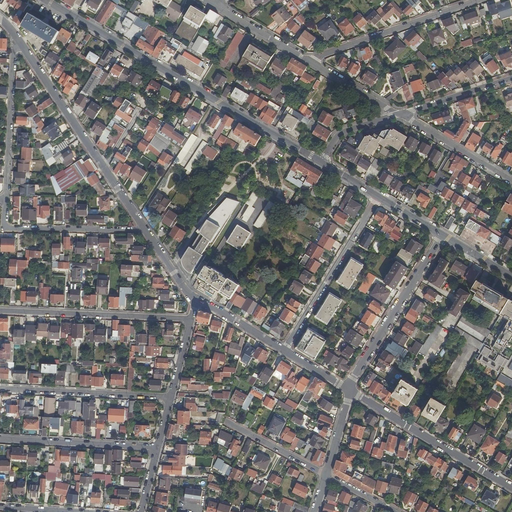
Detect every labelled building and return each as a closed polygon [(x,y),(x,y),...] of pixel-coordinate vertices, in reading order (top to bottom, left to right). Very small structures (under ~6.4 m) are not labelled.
[(101,2),(97,0),(90,0),(88,5),(97,10),(101,2)] [(117,5),(108,0),(107,0),(95,21),(105,26),(117,5)] [(418,0),(405,0),(407,1),(410,5),(414,9),(421,3),(418,0)] [(13,20),(22,26),(25,21),(19,17),(23,11),(23,12),(28,5),(20,1),(16,7),(16,8),(19,10),(16,15),(12,20),(13,20)] [(136,1),(129,12),(132,14),(139,3),(136,1)] [(511,8),(510,1),(496,6),(499,13),(501,20),(511,15),(511,8)] [(172,2),(168,7),(166,11),(178,19),(184,9),(172,2)] [(382,18),(385,21),(395,13),(399,17),(403,12),(400,9),(393,2),(379,15),(382,18)] [(492,15),(499,13),(496,6),(496,4),(489,7),(492,15)] [(407,16),(414,9),(410,5),(407,8),(406,9),(403,6),(400,9),(403,12),(407,16)] [(207,15),(192,6),(184,19),(200,28),(205,18),(207,15)] [(250,15),(252,18),(261,10),(259,7),(250,15)] [(278,11),(272,16),(281,27),(291,18),(282,7),(278,11)] [(219,15),(211,10),(207,15),(205,18),(214,23),(219,15)] [(375,25),(382,18),(379,15),(375,11),(365,20),(368,22),(368,23),(371,20),(373,22),(375,25)] [(132,14),(129,12),(121,25),(129,29),(135,19),(137,17),(132,14)] [(464,17),(467,26),(480,22),(477,13),(474,14),(473,13),(464,17)] [(60,32),(30,14),(22,26),(53,44),(53,43),(57,38),(60,32)] [(296,17),(288,26),(294,32),(299,27),(296,23),(299,21),(301,24),(305,21),(299,14),(296,17)] [(360,29),(368,22),(365,20),(360,14),(353,20),(360,29)] [(465,31),(468,30),(467,26),(464,17),(463,16),(460,18),(465,31)] [(453,18),(443,21),(445,26),(450,25),(451,31),(457,29),(453,18)] [(336,36),(340,33),(330,19),(327,21),(327,22),(318,29),(323,35),(327,40),(329,40),(330,39),(331,37),(335,34),(336,36)] [(346,35),(355,28),(347,19),(338,25),(346,35)] [(149,24),(143,21),(135,35),(140,39),(149,24)] [(233,30),(222,23),(215,35),(226,42),(230,35),(232,32),(233,30)] [(140,39),(137,45),(153,55),(162,39),(165,34),(156,28),(149,24),(140,39)] [(246,31),(240,27),(238,32),(244,36),(246,31)] [(62,28),(60,32),(57,38),(66,43),(72,34),(62,28)] [(441,29),(429,34),(434,47),(438,45),(438,43),(446,39),(441,29)] [(305,31),(298,40),(309,48),(315,39),(305,31)] [(403,41),(410,48),(421,38),(414,31),(403,41)] [(244,36),(238,32),(218,65),(223,68),(225,69),(244,36)] [(92,35),(89,34),(83,43),(86,44),(92,35)] [(162,39),(153,55),(161,60),(166,52),(163,50),(164,48),(172,53),(174,55),(179,47),(181,43),(173,38),(166,34),(164,36),(174,42),(172,45),(162,39)] [(202,56),(210,43),(199,36),(191,49),(197,53),(202,56)] [(405,48),(398,40),(385,52),(393,60),(405,48)] [(275,53),(253,41),(241,61),(263,74),(275,53)] [(76,45),(72,42),(67,49),(75,54),(76,55),(77,52),(80,54),(81,52),(75,49),(76,47),(75,46),(76,45)] [(188,47),(181,43),(179,47),(195,56),(197,53),(191,49),(188,47)] [(54,44),(52,47),(59,52),(61,49),(54,44)] [(363,60),(365,65),(369,62),(368,59),(372,57),(369,48),(361,51),(364,60),(363,60)] [(511,65),(511,53),(509,48),(501,52),(498,51),(496,56),(498,59),(502,60),(505,67),(509,65),(511,65)] [(114,54),(107,49),(101,58),(107,62),(109,63),(114,54)] [(87,58),(80,54),(79,56),(83,59),(96,67),(97,65),(95,64),(99,57),(90,52),(87,58)] [(192,62),(194,58),(185,52),(183,56),(192,62)] [(416,54),(422,61),(426,60),(419,52),(416,54)] [(56,68),(58,64),(61,59),(50,53),(45,61),(56,68)] [(207,59),(202,56),(197,53),(195,56),(205,62),(207,59)] [(175,61),(188,68),(192,62),(183,56),(179,54),(175,61)] [(380,65),(382,63),(378,57),(378,55),(377,56),(374,57),(372,59),(380,65)] [(346,68),(349,61),(342,57),(338,65),(342,68),(343,66),(346,68)] [(207,65),(194,58),(192,62),(204,69),(207,65)] [(287,66),(288,65),(276,58),(271,67),(275,70),(273,73),(281,77),(287,66)] [(308,67),(292,58),(288,65),(287,66),(302,75),(304,72),(308,67)] [(499,68),(493,60),(487,65),(492,73),(499,68)] [(478,76),(485,70),(476,61),(470,67),(476,74),(478,76)] [(192,62),(188,68),(201,76),(204,69),(192,62)] [(359,67),(352,63),(348,71),(352,73),(353,72),(356,74),(359,67)] [(56,68),(53,73),(60,77),(65,68),(58,64),(56,68)] [(120,77),(124,69),(118,65),(116,64),(111,72),(120,77)] [(405,73),(416,69),(413,64),(403,67),(405,73)] [(471,79),(476,74),(470,67),(468,65),(462,70),(468,77),(471,79)] [(106,79),(109,74),(99,68),(97,67),(93,73),(95,73),(93,76),(101,80),(103,77),(106,79)] [(463,82),(468,77),(462,70),(460,68),(454,73),(460,80),(463,82)] [(127,81),(131,73),(124,69),(120,77),(127,81)] [(283,82),(289,72),(286,70),(280,80),(283,82)] [(445,75),(452,82),(455,85),(460,80),(454,73),(451,70),(445,75)] [(143,77),(132,71),(131,73),(127,81),(137,87),(137,86),(138,87),(140,84),(144,87),(146,83),(142,81),(141,80),(143,77)] [(378,77),(367,71),(362,79),(373,86),(378,77)] [(34,81),(35,82),(38,80),(37,78),(34,80),(28,72),(24,75),(30,84),(34,81)] [(315,79),(304,72),(302,75),(298,82),(309,88),(315,79)] [(394,93),(396,92),(403,86),(404,86),(399,72),(391,75),(394,83),(391,84),(394,93)] [(445,85),(447,88),(452,82),(445,75),(442,72),(438,77),(439,79),(445,85)] [(59,83),(66,87),(72,78),(65,73),(59,83)] [(99,84),(102,86),(106,79),(103,77),(101,80),(93,76),(95,73),(93,73),(82,91),(87,94),(91,97),(95,90),(99,84)] [(224,75),(219,73),(214,82),(222,87),(227,79),(223,77),(224,75)] [(66,87),(64,91),(69,94),(70,91),(74,85),(75,86),(80,79),(76,76),(74,75),(72,78),(66,87)] [(249,83),(239,77),(236,82),(246,88),(249,83)] [(409,85),(412,93),(424,89),(421,79),(411,83),(412,84),(409,85)] [(432,90),(445,85),(439,79),(429,83),(432,90)] [(156,95),(161,87),(151,81),(146,89),(153,93),(156,95)] [(278,82),(272,92),(270,96),(272,97),(273,98),(279,88),(281,89),(284,84),(279,81),(278,82)] [(272,92),(257,82),(255,87),(260,90),(263,92),(270,96),(272,92)] [(409,100),(413,98),(412,93),(409,85),(408,83),(404,86),(403,86),(406,95),(407,95),(409,100)] [(25,89),(26,91),(31,99),(32,99),(38,94),(32,85),(30,86),(25,89)] [(228,85),(222,95),(226,98),(232,88),(228,85)] [(169,101),(171,96),(170,95),(172,91),(163,86),(160,91),(164,94),(163,95),(165,97),(165,98),(169,101)] [(246,102),(247,101),(246,101),(250,96),(236,88),(232,96),(242,102),(243,101),(246,102)] [(284,104),(293,91),(291,90),(289,93),(287,92),(283,99),(279,97),(277,100),(284,104)] [(22,100),(22,104),(28,105),(29,105),(29,100),(31,99),(26,91),(23,94),(27,100),(22,100)] [(82,91),(80,94),(81,95),(76,103),(79,104),(78,106),(84,110),(85,108),(90,100),(85,97),(87,94),(82,91)] [(181,95),(175,91),(170,99),(176,103),(181,95)] [(386,99),(389,101),(398,95),(396,92),(394,93),(386,99)] [(255,106),(260,98),(251,93),(250,96),(246,101),(247,101),(255,106)] [(132,103),(126,99),(125,101),(118,97),(114,104),(120,108),(119,110),(127,115),(131,108),(129,106),(132,103)] [(188,106),(191,101),(184,97),(179,105),(186,109),(188,106)] [(263,111),(268,103),(260,98),(255,106),(263,111)] [(465,100),(470,116),(477,114),(474,107),(475,107),(472,98),(465,100)] [(39,110),(37,111),(39,113),(54,104),(51,99),(37,108),(39,110)] [(474,125),(477,127),(480,123),(472,122),(470,116),(465,100),(459,102),(465,120),(456,135),(449,131),(444,134),(460,143),(462,140),(465,142),(472,129),(471,129),(474,125)] [(260,118),(271,125),(281,108),(270,101),(268,103),(263,111),(260,118)] [(297,112),(302,105),(297,101),(292,109),(297,112)] [(85,113),(94,119),(102,108),(92,102),(85,113)] [(352,116),(357,114),(357,113),(354,103),(348,105),(348,104),(343,106),(344,109),(331,113),(333,114),(339,120),(352,116)] [(307,107),(302,104),(302,105),(297,112),(308,119),(312,113),(306,109),(307,107)] [(33,105),(30,107),(29,108),(33,114),(37,111),(33,105)] [(292,109),(288,107),(284,114),(286,115),(287,113),(288,113),(282,123),(293,130),(299,120),(301,121),(308,125),(311,120),(308,119),(297,112),(292,109)] [(119,110),(118,109),(116,114),(130,122),(132,118),(127,115),(119,110)] [(199,124),(203,116),(190,109),(186,116),(199,124)] [(432,116),(433,120),(436,119),(437,121),(438,124),(445,122),(445,123),(453,121),(450,110),(432,116)] [(324,111),(317,124),(326,129),(333,117),(324,111)] [(33,118),(37,134),(42,131),(46,128),(40,118),(41,117),(39,114),(33,118)] [(218,130),(224,119),(215,114),(213,118),(209,125),(218,130)] [(230,127),(234,120),(226,115),(224,119),(218,130),(213,137),(216,139),(224,125),(225,124),(226,125),(230,127)] [(28,117),(18,117),(17,125),(27,125),(28,117)] [(149,126),(158,131),(162,124),(159,122),(154,119),(153,118),(149,126)] [(102,136),(97,144),(106,149),(108,146),(113,149),(126,129),(124,128),(124,129),(116,124),(116,123),(112,120),(110,123),(114,125),(113,127),(118,130),(111,141),(106,138),(106,136),(103,134),(102,136)] [(317,124),(311,120),(308,125),(306,127),(314,131),(313,133),(327,141),(332,133),(326,129),(317,124)] [(63,135),(55,122),(53,123),(62,136),(63,135)] [(93,131),(102,136),(103,134),(107,128),(98,122),(93,131)] [(183,148),(188,140),(174,131),(175,129),(164,122),(163,122),(162,124),(158,131),(157,132),(171,141),(183,148)] [(53,123),(46,128),(42,131),(45,135),(47,133),(53,142),(62,136),(53,123)] [(256,146),(262,136),(240,123),(234,133),(256,146)] [(155,135),(157,132),(158,131),(149,126),(148,125),(146,129),(149,131),(144,138),(148,140),(152,133),(155,135)] [(401,149),(408,138),(395,130),(394,131),(392,130),(391,131),(388,130),(382,132),(380,136),(375,134),(373,137),(370,135),(369,136),(368,136),(367,137),(366,136),(359,148),(361,150),(363,151),(365,152),(372,156),(380,144),(386,147),(389,142),(401,149)] [(160,158),(164,161),(169,164),(173,158),(164,152),(171,141),(157,132),(155,135),(150,143),(157,149),(163,154),(161,157),(160,158)] [(20,148),(23,148),(29,148),(30,140),(28,140),(28,133),(22,133),(19,133),(18,140),(20,140),(20,148)] [(197,137),(192,134),(188,140),(183,148),(174,162),(179,165),(197,137)] [(224,143),(227,138),(221,135),(218,140),(224,143)] [(417,152),(422,144),(419,143),(420,142),(412,137),(406,146),(414,151),(417,152)] [(466,146),(474,151),(479,142),(471,137),(466,146)] [(239,146),(227,138),(224,143),(227,145),(236,150),(239,146)] [(125,139),(123,143),(125,145),(132,149),(135,145),(125,139)] [(150,143),(143,139),(138,147),(145,152),(148,147),(161,157),(163,154),(157,149),(150,143)] [(487,156),(490,158),(491,156),(496,148),(484,141),(485,140),(484,139),(476,153),(479,155),(483,150),(486,152),(487,152),(489,153),(487,156)] [(227,145),(224,143),(218,140),(216,144),(224,149),(227,145)] [(68,147),(68,146),(65,141),(58,146),(58,147),(61,151),(63,150),(68,147)] [(207,146),(208,144),(203,141),(185,169),(190,172),(197,162),(203,153),(207,146)] [(423,144),(422,143),(422,144),(417,152),(416,153),(418,154),(420,151),(427,155),(432,147),(424,143),(423,144)] [(496,148),(491,156),(496,158),(503,146),(499,143),(496,148)] [(42,149),(45,157),(48,156),(51,154),(48,149),(50,147),(49,144),(44,147),(42,149)] [(132,149),(125,145),(120,153),(127,158),(133,149),(132,149)] [(252,152),(254,148),(249,145),(243,154),(249,157),(252,152)] [(211,148),(207,146),(203,153),(213,160),(218,153),(211,148)] [(361,150),(359,148),(357,148),(355,151),(347,146),(342,155),(354,162),(361,150)] [(63,155),(63,156),(69,165),(75,162),(73,158),(75,157),(68,147),(63,150),(65,154),(63,155)] [(22,160),(29,160),(32,160),(32,148),(29,148),(23,148),(22,160)] [(380,154),(388,156),(389,150),(382,148),(380,154)] [(442,154),(435,149),(430,158),(437,163),(442,154)] [(53,157),(56,161),(63,156),(63,155),(65,154),(63,150),(61,151),(57,153),(53,157)] [(363,151),(361,150),(354,162),(354,163),(358,165),(362,158),(363,156),(361,155),(363,151)] [(511,166),(511,152),(511,154),(505,150),(501,158),(503,160),(503,161),(511,166)] [(120,163),(114,172),(117,176),(127,158),(120,153),(118,152),(112,161),(114,162),(115,160),(120,163)] [(462,159),(454,154),(451,159),(454,161),(450,169),(455,172),(462,159)] [(46,161),(47,166),(56,161),(53,157),(46,161)] [(375,158),(373,157),(369,163),(362,158),(358,165),(362,167),(363,166),(369,169),(371,165),(375,158)] [(308,175),(313,167),(298,158),(286,179),(292,183),(301,188),(303,184),(292,178),(297,169),(305,174),(303,175),(307,178),(308,175)] [(376,168),(380,161),(375,158),(371,165),(376,168)] [(57,181),(63,191),(84,178),(91,174),(84,163),(82,159),(64,171),(67,174),(57,181)] [(93,173),(98,170),(91,160),(90,159),(84,163),(91,174),(93,173)] [(462,159),(455,172),(449,180),(460,187),(466,190),(468,187),(468,186),(467,186),(472,179),(463,173),(459,180),(467,185),(466,187),(455,180),(461,170),(462,171),(464,166),(467,168),(469,163),(462,159)] [(20,160),(19,172),(29,173),(29,160),(22,160),(20,160)] [(121,172),(129,177),(134,169),(126,164),(121,172)] [(129,177),(129,179),(133,182),(134,180),(135,179),(141,182),(147,172),(137,166),(134,169),(129,177)] [(317,183),(320,178),(323,173),(313,167),(308,175),(315,179),(314,181),(317,183)] [(433,180),(437,174),(433,171),(429,177),(433,180)] [(409,178),(403,175),(398,172),(397,174),(408,181),(409,179),(409,178)] [(94,186),(100,182),(95,174),(94,175),(93,173),(91,174),(84,178),(88,185),(91,184),(92,186),(94,186)] [(329,189),(335,180),(324,173),(321,178),(318,183),(329,189)] [(393,178),(385,173),(380,181),(388,185),(393,178)] [(25,184),(25,174),(17,174),(16,183),(25,184)] [(475,174),(470,183),(474,186),(478,188),(483,180),(479,177),(479,176),(475,174)] [(400,192),(401,189),(404,184),(396,179),(391,187),(400,192)] [(100,182),(94,186),(98,192),(98,195),(106,195),(106,190),(100,181),(100,182)] [(439,188),(436,194),(435,194),(440,197),(441,195),(445,187),(447,185),(442,182),(439,188)] [(439,188),(431,183),(428,189),(436,194),(439,188)] [(310,194),(325,202),(325,201),(323,199),(327,192),(316,185),(314,187),(310,194)] [(427,189),(420,185),(415,192),(419,194),(422,189),(429,193),(430,191),(427,189)] [(32,196),(32,186),(21,186),(20,191),(22,191),(22,196),(32,196)] [(402,190),(401,193),(404,195),(403,196),(410,200),(414,192),(405,187),(402,190)] [(454,192),(445,187),(441,195),(449,200),(454,192)] [(350,200),(355,192),(351,189),(343,202),(347,205),(350,200)] [(276,204),(271,201),(267,199),(254,192),(253,191),(245,203),(248,205),(240,218),(260,230),(276,204)] [(431,199),(421,193),(418,199),(422,202),(421,205),(426,208),(431,199)] [(471,193),(469,198),(476,202),(478,197),(471,193)] [(465,199),(456,194),(451,201),(460,207),(465,199)] [(502,209),(511,215),(511,194),(509,197),(507,201),(510,203),(509,204),(506,202),(502,209)] [(67,207),(77,207),(77,205),(77,198),(71,198),(71,195),(66,196),(65,203),(67,203),(67,207)] [(167,209),(171,202),(159,195),(151,206),(155,209),(156,208),(164,213),(167,209)] [(15,219),(20,219),(20,197),(15,197),(12,197),(12,198),(13,198),(13,202),(15,202),(15,219)] [(109,197),(100,198),(101,210),(110,210),(110,206),(113,206),(113,201),(110,201),(109,197)] [(217,218),(230,198),(229,198),(225,197),(208,214),(211,218),(203,224),(204,225),(198,231),(201,234),(192,248),(190,247),(184,257),(185,258),(183,261),(183,264),(185,267),(186,268),(217,218)] [(237,201),(230,198),(217,218),(186,268),(188,270),(190,272),(189,273),(192,274),(195,269),(197,270),(231,216),(230,216),(239,203),(236,202),(237,201)] [(355,203),(350,200),(347,205),(345,210),(355,216),(360,206),(355,203)] [(474,213),(478,206),(467,200),(460,211),(469,216),(471,212),(474,213)] [(76,215),(88,215),(88,210),(88,205),(77,205),(77,207),(76,215)] [(39,209),(37,209),(37,210),(37,217),(41,218),(46,218),(46,217),(50,217),(50,206),(42,206),(39,206),(39,209)] [(428,218),(432,220),(438,210),(434,207),(428,218)] [(54,209),(54,221),(63,221),(63,208),(58,208),(58,209),(54,209)] [(164,213),(161,219),(170,224),(169,225),(173,228),(175,225),(180,217),(167,209),(164,213)] [(490,216),(478,209),(475,214),(486,220),(487,218),(488,219),(490,216)] [(22,219),(37,220),(37,217),(37,210),(23,210),(22,219)] [(343,225),(349,217),(343,213),(339,210),(333,219),(343,225)] [(383,225),(388,216),(384,214),(379,211),(375,219),(380,222),(379,223),(383,225)] [(449,230),(453,232),(463,215),(459,213),(456,219),(449,230)] [(88,217),(88,224),(92,224),(92,223),(92,221),(99,221),(99,223),(105,223),(105,221),(108,221),(108,216),(99,215),(88,215),(88,217)] [(445,228),(449,230),(456,219),(451,216),(445,228)] [(470,219),(478,224),(480,221),(472,216),(470,219)] [(390,234),(393,229),(397,223),(389,218),(382,229),(390,234)] [(466,227),(474,231),(478,224),(470,219),(468,223),(466,227)] [(331,238),(338,226),(328,220),(321,232),(325,234),(331,238)] [(474,231),(498,246),(503,239),(478,224),(474,231)] [(180,241),(186,232),(175,225),(173,228),(169,234),(180,241)] [(240,250),(251,233),(238,225),(227,242),(240,250)] [(399,241),(402,235),(393,229),(390,234),(390,235),(399,241)] [(134,234),(129,234),(129,239),(117,239),(116,244),(133,245),(134,234)] [(329,250),(335,240),(331,238),(325,234),(319,244),(329,250)] [(482,249),(487,241),(477,235),(472,243),(482,249)] [(365,236),(360,246),(366,249),(371,240),(365,236)] [(511,247),(510,250),(511,251),(511,239),(507,236),(502,245),(509,250),(511,245),(511,247)] [(70,243),(70,238),(65,238),(64,249),(73,249),(73,243),(70,243)] [(100,239),(100,247),(101,247),(106,247),(105,254),(102,254),(102,259),(110,259),(110,247),(110,239),(100,239)] [(405,250),(413,255),(416,251),(418,252),(422,246),(420,244),(412,239),(405,250)] [(15,252),(15,240),(2,240),(2,251),(15,252)] [(319,257),(324,250),(311,241),(309,243),(312,245),(306,255),(320,263),(322,265),(325,260),(319,257)] [(87,243),(75,243),(75,253),(87,253),(87,245),(87,243)] [(61,245),(52,245),(52,255),(59,255),(59,251),(61,251),(61,245)] [(143,255),(143,247),(134,247),(133,253),(129,253),(128,254),(143,255)] [(406,264),(412,255),(402,249),(397,258),(406,264)] [(28,251),(28,260),(29,261),(32,261),(32,257),(42,257),(42,251),(28,251)] [(151,256),(132,255),(132,260),(144,260),(144,266),(152,266),(152,261),(151,260),(151,256)] [(314,273),(320,263),(306,255),(300,264),(314,273)] [(443,258),(438,266),(444,270),(449,262),(443,258)] [(347,286),(360,264),(352,259),(339,281),(347,286)] [(22,260),(17,260),(16,277),(22,277),(23,269),(24,267),(27,267),(27,263),(28,260),(22,260)] [(465,277),(470,269),(461,263),(457,260),(456,260),(451,268),(465,277)] [(396,289),(409,269),(397,261),(384,282),(396,289)] [(86,268),(90,268),(91,264),(70,264),(70,270),(73,270),(72,280),(80,280),(80,270),(82,270),(82,268),(86,268)] [(363,266),(360,264),(347,286),(350,288),(363,266)] [(132,265),(121,265),(121,276),(139,277),(140,272),(135,272),(131,271),(132,265)] [(220,292),(228,280),(223,277),(224,275),(222,274),(213,268),(212,270),(206,266),(198,278),(202,281),(199,286),(213,295),(216,290),(220,292)] [(444,270),(438,266),(429,281),(440,288),(447,277),(442,274),(444,270)] [(475,271),(470,269),(465,277),(473,282),(479,273),(475,270),(475,271)] [(307,284),(313,275),(305,270),(299,279),(307,284)] [(358,289),(370,297),(371,295),(384,302),(387,304),(390,298),(389,298),(392,294),(390,293),(391,292),(378,284),(373,281),(376,277),(369,272),(358,289)] [(163,280),(163,278),(160,278),(153,277),(153,287),(164,288),(164,289),(169,289),(169,284),(164,283),(164,280),(163,280)] [(11,279),(0,278),(0,284),(1,284),(5,284),(5,287),(12,287),(12,289),(12,290),(11,290),(11,301),(16,302),(16,279),(11,279)] [(240,285),(229,278),(228,280),(220,292),(231,299),(235,293),(236,291),(240,285)] [(109,280),(98,280),(97,285),(97,294),(109,294),(109,280)] [(299,295),(304,286),(295,280),(290,289),(299,295)] [(477,281),(472,290),(477,293),(474,297),(496,310),(502,313),(510,300),(495,291),(477,281)] [(132,288),(120,287),(120,290),(120,296),(120,297),(119,306),(125,306),(125,293),(131,293),(132,288)] [(470,294),(460,288),(455,298),(457,299),(449,312),(457,317),(470,294)] [(80,295),(81,295),(81,291),(71,290),(71,294),(68,294),(68,299),(70,300),(79,300),(80,295)] [(442,297),(430,290),(425,297),(433,302),(435,299),(440,302),(442,297)] [(163,301),(170,301),(170,291),(161,291),(161,295),(161,301),(163,301)] [(27,302),(27,304),(32,304),(31,302),(36,302),(36,292),(32,292),(28,292),(27,302)] [(231,299),(225,307),(229,310),(233,303),(241,308),(246,300),(238,295),(235,293),(231,299)] [(317,317),(325,322),(339,299),(331,294),(317,317)] [(51,295),(50,303),(59,303),(59,301),(64,301),(64,295),(58,295),(58,296),(57,297),(56,295),(51,295)] [(96,305),(96,295),(92,295),(92,296),(87,296),(87,305),(90,305),(96,305)] [(119,307),(119,306),(120,297),(118,297),(110,297),(110,307),(119,307)] [(246,300),(241,308),(253,315),(259,305),(248,298),(246,300)] [(296,312),(301,304),(292,299),(288,306),(296,312)] [(339,299),(325,322),(328,324),(342,301),(339,299)] [(146,308),(153,308),(153,300),(145,300),(145,301),(140,301),(140,309),(145,309),(146,308)] [(378,313),(383,306),(373,300),(369,307),(378,313)] [(420,313),(420,314),(425,306),(417,300),(412,309),(420,313)] [(511,301),(510,300),(502,313),(498,319),(502,322),(503,321),(507,323),(502,333),(499,331),(495,337),(496,338),(495,340),(496,341),(492,349),(495,350),(494,353),(497,354),(493,361),(488,358),(492,351),(489,349),(489,348),(483,344),(483,345),(481,347),(479,350),(478,353),(481,354),(477,360),(498,372),(502,366),(504,368),(507,363),(500,358),(501,356),(499,355),(506,344),(505,343),(506,341),(509,342),(511,336),(511,301)] [(174,309),(174,301),(170,301),(163,301),(163,308),(174,309)] [(259,305),(253,315),(260,320),(262,316),(263,314),(265,315),(268,311),(259,305)] [(289,323),(295,314),(286,309),(281,318),(289,323)] [(420,313),(412,309),(406,318),(414,323),(420,313)] [(200,310),(197,321),(200,322),(200,324),(202,324),(203,323),(209,324),(212,314),(211,314),(200,310)] [(362,321),(370,326),(377,316),(368,310),(362,321)] [(437,324),(438,322),(425,314),(424,316),(429,320),(437,324)] [(483,327),(464,314),(460,321),(466,325),(487,337),(491,331),(483,327)] [(0,331),(8,331),(8,319),(0,318),(0,324),(1,324),(0,331)] [(220,332),(222,323),(213,320),(210,330),(220,332)] [(280,334),(285,325),(276,320),(271,328),(280,334)] [(366,332),(369,327),(357,320),(353,327),(363,334),(365,331),(366,332)] [(410,336),(411,336),(416,328),(416,327),(407,322),(402,331),(410,336)] [(71,333),(72,323),(70,323),(68,323),(67,323),(66,323),(63,323),(62,332),(62,338),(66,338),(67,335),(68,334),(68,333),(71,333)] [(84,338),(84,324),(73,324),(72,336),(72,338),(84,338)] [(89,336),(89,341),(95,342),(95,325),(86,325),(86,329),(91,329),(91,336),(89,336)] [(131,326),(129,326),(120,325),(119,325),(118,335),(121,335),(121,340),(120,341),(127,342),(127,340),(128,335),(130,336),(130,332),(131,326)] [(166,335),(174,336),(174,325),(168,325),(168,329),(168,332),(166,332),(166,335)] [(196,325),(194,333),(206,336),(207,333),(197,330),(198,326),(196,325)] [(442,328),(436,325),(430,335),(423,345),(419,353),(425,357),(433,343),(442,328)] [(37,336),(38,327),(36,327),(26,326),(26,331),(26,339),(31,340),(37,340),(37,336)] [(49,328),(49,327),(47,327),(38,327),(37,336),(49,337),(49,328)] [(107,342),(107,328),(96,327),(95,340),(99,340),(99,342),(107,342)] [(452,333),(452,334),(466,342),(471,345),(479,350),(481,347),(483,345),(483,344),(468,334),(456,327),(452,333)] [(61,338),(61,329),(49,328),(49,337),(51,337),(61,338)] [(232,336),(234,329),(230,328),(227,337),(225,337),(225,338),(231,340),(232,336)] [(297,348),(306,353),(317,335),(309,329),(297,348)] [(26,339),(26,331),(14,330),(14,339),(14,342),(14,344),(25,344),(26,341),(26,339)] [(352,330),(345,340),(356,347),(363,337),(352,330)] [(403,346),(409,337),(400,332),(394,340),(403,346)] [(136,345),(139,346),(140,342),(146,343),(147,335),(139,334),(139,335),(136,335),(136,343),(136,345)] [(157,335),(153,335),(149,334),(149,344),(149,346),(156,346),(158,346),(158,345),(156,345),(157,338),(157,335)] [(317,335),(306,353),(315,359),(322,348),(325,344),(327,340),(317,335)] [(198,337),(198,338),(196,346),(199,346),(203,347),(206,339),(198,337)] [(228,353),(240,356),(244,339),(241,338),(239,345),(231,342),(228,353)] [(9,340),(6,339),(5,344),(1,344),(1,350),(0,349),(0,358),(6,358),(5,362),(13,363),(14,344),(14,342),(9,340)] [(419,353),(423,345),(415,340),(411,346),(414,348),(411,352),(417,356),(419,353)] [(389,344),(385,351),(394,357),(396,358),(398,354),(401,356),(405,349),(392,342),(390,345),(389,344)] [(471,345),(466,342),(439,387),(445,390),(446,387),(447,387),(458,368),(471,345)] [(325,344),(322,348),(327,351),(339,358),(340,357),(342,354),(325,344)] [(147,356),(156,356),(156,346),(149,346),(147,346),(147,356)] [(349,358),(354,351),(347,346),(342,354),(349,358)] [(242,361),(248,365),(252,360),(254,356),(257,351),(251,347),(242,361)] [(269,353),(259,347),(257,351),(254,356),(252,360),(258,363),(260,360),(264,363),(267,358),(266,358),(269,353)] [(210,372),(213,372),(215,364),(216,364),(217,361),(218,361),(220,361),(224,362),(226,356),(219,354),(220,352),(216,351),(213,359),(210,372)] [(324,360),(334,367),(335,366),(339,358),(327,351),(324,356),(326,357),(324,360)] [(394,357),(385,351),(376,365),(377,365),(374,370),(378,373),(381,368),(385,370),(387,369),(388,368),(388,367),(388,366),(394,357)] [(344,369),(348,372),(351,367),(345,364),(346,362),(346,361),(340,357),(339,358),(335,366),(340,370),(341,368),(344,369)] [(168,368),(168,358),(158,358),(158,367),(168,368)] [(106,366),(109,367),(117,367),(117,364),(114,363),(114,359),(110,359),(110,363),(106,363),(106,364),(106,366)] [(275,373),(273,375),(275,376),(278,370),(287,376),(290,372),(292,367),(286,363),(284,362),(282,361),(275,373)] [(57,373),(57,371),(57,364),(48,364),(43,364),(43,372),(57,373)] [(92,366),(92,385),(104,386),(104,377),(96,377),(96,380),(95,380),(95,366),(94,366),(92,366)] [(265,367),(259,376),(259,377),(264,380),(269,383),(273,375),(275,373),(265,367)] [(0,378),(9,378),(10,369),(1,369),(0,378)] [(155,378),(164,379),(164,370),(159,369),(159,370),(155,370),(154,374),(155,374),(155,378)] [(278,370),(275,376),(284,381),(287,376),(278,370)] [(14,371),(13,379),(27,380),(27,371),(14,371)] [(57,373),(56,384),(65,384),(66,377),(64,377),(64,372),(57,371),(57,373)] [(377,375),(371,371),(364,382),(370,386),(377,375)] [(231,377),(231,373),(223,372),(221,372),(221,373),(216,373),(216,372),(215,372),(214,377),(215,377),(215,382),(220,382),(221,379),(224,379),(224,376),(231,377)] [(295,375),(290,372),(287,376),(284,381),(281,386),(286,389),(287,388),(293,391),(299,380),(295,378),(294,379),(293,378),(294,377),(295,375)] [(30,383),(39,383),(39,378),(39,374),(30,373),(30,383)] [(111,384),(125,385),(125,375),(112,374),(111,384)] [(255,374),(249,384),(253,386),(259,377),(259,376),(255,374)] [(511,380),(501,374),(497,380),(500,382),(504,385),(511,389),(511,380)] [(81,384),(91,384),(91,376),(81,375),(81,384)] [(304,386),(306,387),(310,381),(303,376),(296,387),(303,392),(306,388),(303,387),(304,386)] [(326,384),(316,377),(308,389),(316,394),(318,395),(322,388),(323,389),(326,384)] [(397,388),(392,395),(408,405),(418,389),(402,379),(397,388)] [(150,389),(161,390),(161,381),(151,380),(150,389)] [(494,384),(492,388),(495,390),(497,386),(498,386),(502,388),(504,385),(500,382),(497,380),(496,382),(495,384),(494,384)] [(378,395),(383,386),(375,381),(369,389),(378,395)] [(243,406),(242,408),(247,411),(255,395),(262,399),(265,393),(263,392),(253,386),(248,396),(243,406)] [(383,388),(379,395),(383,398),(383,399),(387,402),(392,394),(385,390),(383,388)] [(316,394),(308,389),(302,400),(307,403),(311,395),(314,397),(316,394)] [(238,403),(243,406),(248,396),(240,392),(237,390),(232,399),(238,402),(238,403)] [(227,399),(229,399),(231,392),(223,391),(223,394),(214,393),(213,398),(227,399)] [(269,395),(266,393),(265,396),(267,398),(264,404),(272,409),(275,402),(274,401),(270,399),(271,396),(269,395)] [(491,405),(493,406),(496,408),(502,399),(493,393),(487,404),(490,406),(491,405)] [(190,411),(197,411),(197,406),(196,406),(196,398),(190,397),(185,397),(185,404),(187,404),(187,411),(190,411)] [(424,411),(422,414),(436,423),(440,417),(446,406),(434,399),(434,398),(433,397),(424,411)] [(54,418),(56,399),(52,399),(52,398),(46,398),(46,407),(48,407),(47,417),(54,418)] [(20,416),(20,406),(18,406),(17,406),(17,400),(12,399),(12,405),(7,405),(7,413),(18,413),(18,416),(20,416)] [(330,411),(334,405),(324,399),(320,405),(330,411)] [(34,414),(34,407),(25,407),(25,400),(20,400),(20,406),(20,416),(22,416),(22,413),(34,414)] [(60,403),(60,411),(65,412),(65,409),(75,409),(76,401),(66,401),(66,403),(60,403)] [(104,420),(107,421),(109,421),(109,416),(96,416),(96,402),(96,401),(90,401),(90,403),(90,420),(97,420),(104,420)] [(278,404),(277,405),(294,414),(296,410),(285,404),(279,401),(278,404)] [(298,407),(287,401),(285,404),(296,410),(297,408),(298,407)] [(421,409),(414,405),(410,412),(416,417),(421,409)] [(128,416),(128,413),(125,413),(125,416),(119,416),(120,409),(115,409),(115,407),(109,407),(109,416),(109,421),(127,421),(127,416),(128,416)] [(179,424),(184,424),(189,424),(190,411),(187,411),(180,410),(179,424)] [(219,412),(216,424),(221,425),(224,414),(219,412)] [(250,422),(251,422),(255,416),(250,413),(246,419),(247,420),(250,422)] [(303,418),(303,417),(297,414),(295,417),(296,418),(294,421),(302,426),(305,420),(303,418)] [(370,414),(369,415),(366,421),(365,422),(374,426),(378,419),(370,414)] [(333,420),(321,415),(319,420),(318,422),(323,425),(325,426),(325,427),(329,429),(333,420)] [(39,430),(42,430),(42,428),(43,425),(43,417),(39,417),(39,421),(25,420),(25,428),(39,429),(39,430)] [(64,418),(54,418),(47,417),(45,417),(43,417),(43,425),(51,425),(51,423),(54,424),(54,429),(60,429),(60,426),(64,427),(64,418)] [(436,423),(434,427),(443,432),(448,422),(440,417),(436,423)] [(275,418),(267,431),(278,437),(286,423),(275,418)] [(86,419),(85,434),(91,435),(91,427),(97,427),(97,420),(90,420),(86,419)] [(96,439),(100,439),(100,428),(106,428),(106,423),(104,423),(104,420),(97,420),(97,427),(97,436),(96,439)] [(84,424),(84,422),(73,421),(72,432),(84,433),(84,424)] [(170,423),(167,437),(172,438),(176,424),(174,423),(173,424),(170,423)] [(321,431),(320,434),(325,437),(329,430),(325,427),(321,424),(318,423),(316,427),(317,428),(318,428),(318,429),(320,430),(321,431)] [(511,424),(509,429),(502,442),(508,445),(511,440),(511,437),(511,424)] [(150,436),(150,426),(137,425),(136,435),(150,436)] [(365,427),(355,425),(352,436),(361,439),(365,427)] [(485,432),(475,426),(468,436),(472,439),(474,439),(479,441),(485,432)] [(286,428),(281,438),(292,443),(295,437),(296,437),(296,435),(289,431),(290,430),(286,428)] [(456,441),(462,432),(456,429),(454,428),(448,436),(456,441)] [(227,442),(225,447),(229,449),(236,437),(221,430),(219,437),(219,438),(227,442)] [(200,444),(205,444),(206,443),(211,444),(211,438),(209,437),(209,433),(202,432),(200,444)] [(311,446),(319,450),(325,441),(315,435),(309,445),(311,446)] [(396,438),(389,435),(387,444),(385,450),(390,451),(390,448),(393,449),(396,438)] [(498,442),(488,436),(481,448),(484,450),(483,451),(488,454),(488,453),(491,454),(498,442)] [(292,443),(290,448),(294,450),(299,441),(300,441),(300,440),(296,437),(295,437),(292,443)] [(241,442),(235,439),(228,453),(236,457),(241,447),(239,446),(241,442)] [(406,441),(401,439),(397,456),(407,458),(409,451),(404,449),(406,441)] [(359,445),(360,442),(352,440),(350,447),(359,450),(361,445),(359,445)] [(311,446),(309,445),(302,441),(301,444),(306,447),(305,448),(308,450),(311,446)] [(370,453),(373,443),(369,442),(367,441),(364,451),(370,453)] [(376,444),(373,443),(370,453),(370,455),(381,459),(383,451),(384,451),(385,450),(387,444),(382,442),(380,449),(375,448),(376,444)] [(185,456),(187,456),(188,445),(177,444),(177,447),(176,447),(176,452),(176,455),(185,456)] [(27,460),(28,446),(24,445),(24,449),(14,448),(13,453),(11,453),(11,459),(27,460)] [(323,464),(326,454),(319,450),(311,446),(308,450),(310,451),(312,448),(317,451),(315,455),(310,453),(307,457),(306,457),(305,458),(319,466),(323,464)] [(10,470),(11,459),(11,453),(12,450),(7,450),(7,461),(0,460),(0,467),(0,468),(0,471),(10,470)] [(55,467),(48,466),(48,473),(58,473),(60,473),(60,467),(60,461),(60,450),(56,450),(55,467)] [(121,462),(122,451),(114,450),(114,455),(112,455),(112,461),(121,462)] [(423,459),(428,452),(424,450),(423,451),(420,450),(417,455),(423,459)] [(70,461),(70,452),(61,451),(61,461),(70,461)] [(81,458),(86,459),(86,452),(78,452),(78,461),(81,461),(81,458)] [(343,452),(341,461),(348,464),(351,465),(352,465),(355,456),(343,452)] [(432,454),(428,452),(423,459),(429,462),(429,463),(434,466),(438,458),(437,459),(431,456),(432,454)] [(507,456),(499,452),(495,459),(502,464),(507,456)] [(28,465),(37,465),(37,461),(37,454),(29,453),(28,465)] [(271,460),(259,453),(254,463),(265,470),(271,460)] [(104,464),(105,455),(95,454),(95,463),(103,464),(104,464)] [(174,455),(173,466),(183,466),(185,467),(185,456),(176,455),(174,455)] [(434,466),(430,473),(434,475),(437,470),(441,472),(442,470),(445,471),(448,466),(446,464),(447,463),(438,458),(434,466)] [(229,476),(233,468),(230,467),(229,468),(227,466),(227,465),(223,463),(224,462),(218,459),(216,466),(221,468),(220,470),(224,472),(222,475),(225,477),(226,475),(229,476)] [(341,461),(337,460),(334,471),(335,475),(344,479),(360,488),(363,483),(352,477),(354,475),(352,474),(351,475),(346,473),(348,464),(341,461)] [(120,473),(121,462),(112,461),(111,473),(120,473)] [(171,466),(164,466),(164,474),(171,474),(182,475),(183,466),(173,466),(171,466)] [(462,472),(453,467),(449,474),(460,480),(463,474),(461,473),(462,472)] [(229,476),(232,477),(240,481),(244,474),(245,473),(234,468),(231,475),(230,475),(229,476)] [(299,472),(290,468),(286,475),(289,477),(290,476),(291,474),(293,475),(297,477),(299,472)] [(47,480),(56,481),(57,478),(58,473),(48,473),(42,472),(41,492),(46,492),(47,480)] [(85,474),(81,474),(80,475),(80,477),(81,477),(81,483),(84,483),(84,486),(89,487),(88,490),(88,491),(92,492),(92,484),(92,478),(93,478),(93,476),(93,474),(89,474),(85,474)] [(273,474),(269,482),(273,483),(274,481),(279,484),(282,479),(273,474)] [(363,483),(360,488),(373,494),(374,489),(376,482),(364,476),(363,483)] [(477,481),(468,476),(463,485),(468,488),(469,486),(473,488),(472,490),(474,491),(478,485),(476,484),(477,481)] [(138,486),(139,478),(122,477),(121,485),(138,486)] [(170,477),(162,477),(161,488),(169,489),(170,477)] [(401,480),(391,478),(390,483),(388,491),(397,493),(401,480)] [(375,490),(385,492),(386,492),(388,483),(378,480),(375,490)] [(13,482),(13,494),(19,495),(19,493),(20,493),(25,494),(26,483),(13,482)] [(252,486),(250,490),(261,494),(263,491),(264,488),(267,483),(266,482),(265,484),(264,483),(262,487),(253,484),(252,485),(252,486)] [(56,483),(54,493),(57,494),(56,495),(59,496),(60,494),(66,496),(69,485),(56,483)] [(308,489),(297,483),(293,492),(304,497),(308,489)] [(30,496),(39,497),(40,486),(31,485),(30,496)] [(193,501),(194,489),(186,488),(185,494),(184,501),(188,501),(188,499),(190,500),(190,501),(193,501)] [(202,490),(194,489),(193,501),(196,501),(197,501),(197,503),(201,503),(202,490)] [(337,503),(340,496),(337,495),(338,493),(335,492),(335,491),(330,489),(330,490),(327,499),(335,502),(337,503)] [(129,499),(129,491),(129,490),(118,490),(117,498),(129,499)] [(344,492),(343,491),(339,500),(348,503),(352,495),(348,494),(348,493),(345,491),(344,492)] [(487,491),(481,500),(492,507),(498,498),(499,498),(499,496),(499,495),(498,494),(497,494),(496,495),(495,495),(487,491)] [(167,505),(168,493),(158,492),(156,503),(167,505)] [(413,509),(419,497),(409,492),(403,502),(411,506),(410,508),(413,509)] [(92,493),(91,502),(101,503),(101,494),(92,493)] [(76,504),(78,504),(79,495),(73,495),(68,494),(67,503),(76,504)] [(283,498),(281,503),(296,508),(297,509),(304,511),(308,511),(309,508),(283,498)] [(326,504),(323,511),(337,511),(333,511),(335,507),(335,506),(336,507),(337,503),(335,502),(328,500),(327,504),(326,504)] [(357,504),(351,500),(349,506),(349,508),(354,509),(357,504)] [(423,511),(428,504),(420,500),(415,508),(422,511),(423,511)] [(207,511),(217,511),(220,505),(210,502),(207,511)] [(358,502),(357,504),(354,509),(357,510),(363,511),(365,511),(368,507),(358,502)] [(296,508),(281,503),(279,510),(284,511),(289,511),(290,508),(292,508),(291,509),(295,511),(296,508)]
